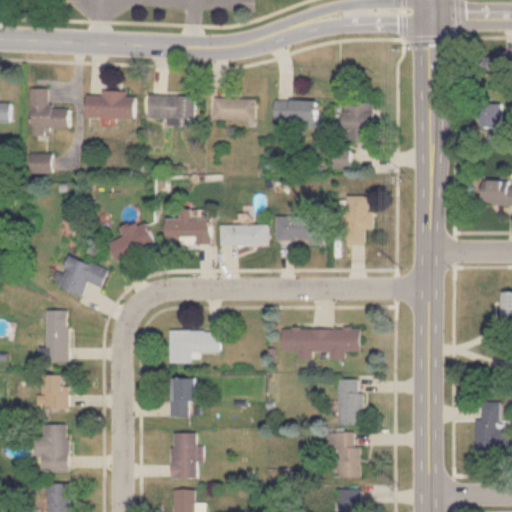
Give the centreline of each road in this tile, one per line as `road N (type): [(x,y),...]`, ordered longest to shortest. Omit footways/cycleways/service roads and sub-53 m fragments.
road 1 (secondary): [(427,10),(429,511)]
road 2 (residential): [(428,291),(187,290),(144,306),(129,337),(129,511)]
road 3 (residential): [(427,10),(360,10),(264,38),(200,46),(0,37)]
